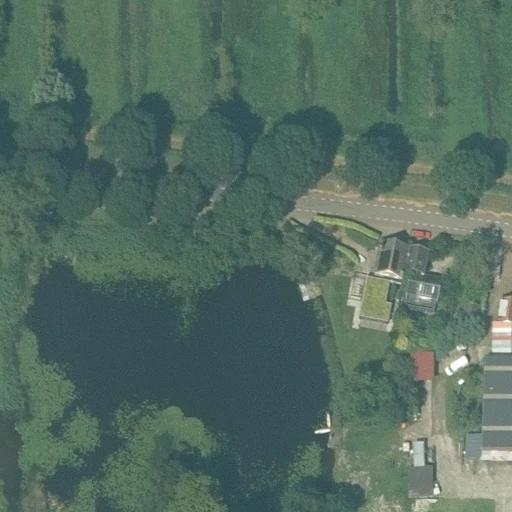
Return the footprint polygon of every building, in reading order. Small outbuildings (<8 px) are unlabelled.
[(359,318),(359,320),(389,325),(392,307),(386,306),(390,285),(401,287),(401,282),(403,275),(407,251),(379,246),(373,277),(375,277),(374,281),(367,280),(366,282),(368,282),(361,319),(359,318)] [(407,251),(403,275),(410,277),(406,299),(435,305),(436,301),(440,281),(423,278),(427,255),(407,251)] [(511,305),(500,305),(498,325),(511,325),(511,305)] [(467,317),(457,317),(457,331),(481,330),(483,308),(468,307),(467,317)] [(486,365),(484,457),(511,457),(511,325),(498,325),(491,325),(490,365),(486,365)] [(439,497),(438,467),(429,468),(429,444),(395,445),(395,467),(413,466),(413,498),(439,497)]
